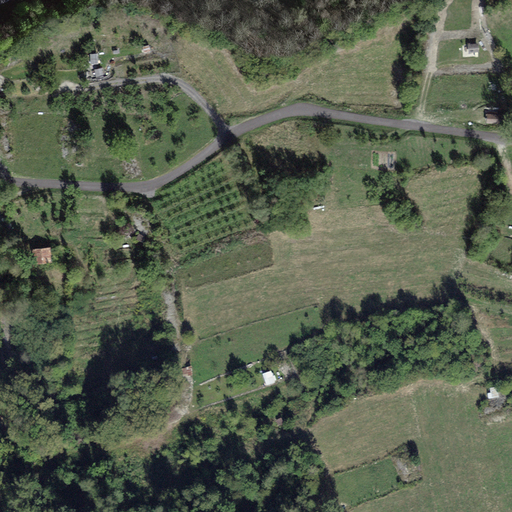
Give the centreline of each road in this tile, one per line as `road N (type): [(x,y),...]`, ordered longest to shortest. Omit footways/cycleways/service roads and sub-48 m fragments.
road 1 (tertiary): [(511,141),(290,111),(229,134),(150,186),(0,180)]
road 2 (track): [(229,134),(171,79),(67,87)]
